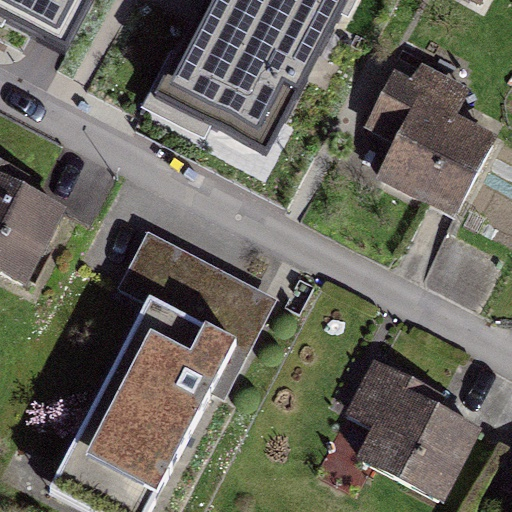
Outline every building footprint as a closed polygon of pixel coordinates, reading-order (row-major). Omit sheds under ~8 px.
[(0,21),(65,56),(94,0),(10,0),(0,19),(0,21)] [(350,0),(209,0),(166,83),(214,108),(203,128),(266,161),(350,0)] [(415,104),(397,94),(373,138),(404,155),(386,188),(455,225),(496,149),(456,127),(468,106),(426,83),(415,104)] [(0,175),(0,271),(25,283),(54,217),(13,199),(20,184),(0,175)] [(151,314),(51,507),(60,511),(158,511),(267,303),(150,243),(120,299),(151,314)] [(370,472),(442,511),(481,441),(431,414),(437,403),(380,372),(354,420),(388,439),(370,472)]
